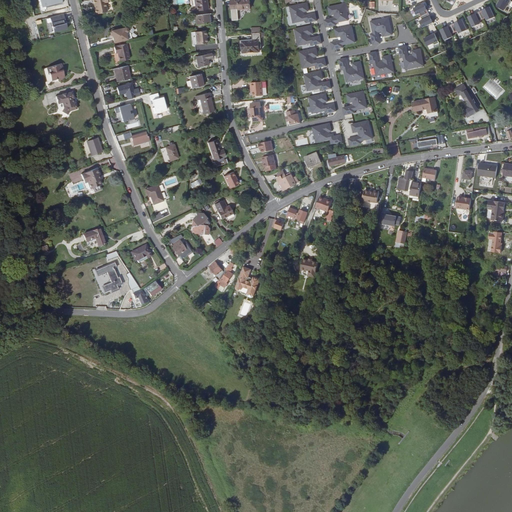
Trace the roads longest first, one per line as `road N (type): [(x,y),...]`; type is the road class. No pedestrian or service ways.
road 1 (residential): [(73,0),(121,169),(182,280)]
road 2 (unclassified): [(511,272),(481,398),(397,511)]
road 3 (residential): [(274,206),(392,159),(511,144)]
road 4 (unclassified): [(182,280),(136,314),(46,313),(0,334)]
road 5 (residential): [(328,58),(337,115),(239,142)]
road 6 (residential): [(220,0),(239,142)]
